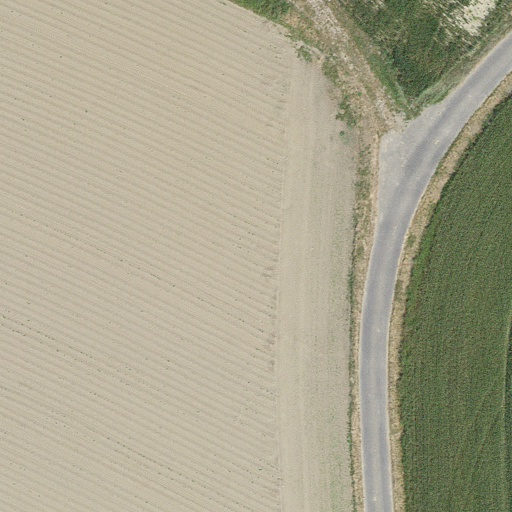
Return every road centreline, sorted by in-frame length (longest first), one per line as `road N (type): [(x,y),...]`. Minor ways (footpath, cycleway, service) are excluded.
road 1 (track): [(376,511),(372,377),(386,263),(414,168),(511,52)]
road 2 (track): [(300,0),(414,168)]
